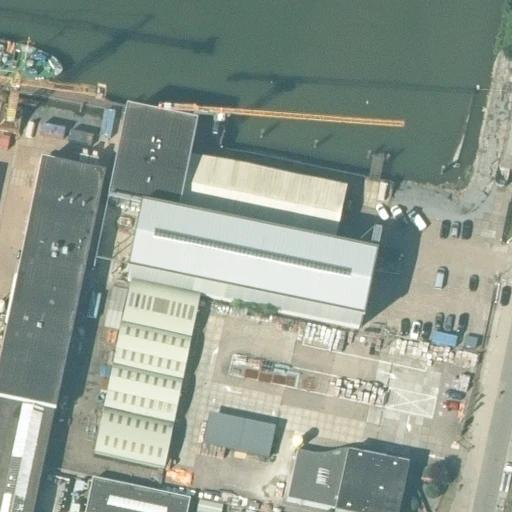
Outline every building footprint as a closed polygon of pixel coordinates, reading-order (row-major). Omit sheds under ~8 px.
[(333,252),(345,195),(345,193),(189,161),(195,132),(124,117),(106,204),(177,218),(176,219),(333,252)] [(0,511),(32,511),(53,416),(54,417),(103,180),(40,166),(0,356),(0,511)] [(139,216),(126,282),(360,330),(373,264),(139,216)] [(162,470),(199,299),(129,284),(92,455),(162,470)] [(313,458),(310,457),(294,454),(294,455),(296,455),(286,503),(330,511),(398,511),(408,468),(369,460),(371,454),(359,451),(359,454),(355,453),(351,453),(346,453),(342,453),(338,454),(334,455),(330,456),(327,457),(323,458),(320,458),(317,458),(313,458)] [(187,511),(189,503),(92,482),(85,511),(187,511)] [(221,511),(223,507),(199,502),(196,511),(221,511)]
